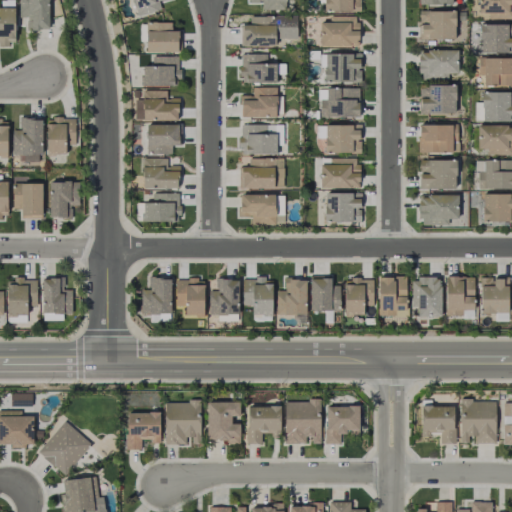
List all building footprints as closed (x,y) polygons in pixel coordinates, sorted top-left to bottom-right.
[(49,29),(48,0),(18,0),(19,18),(26,18),(26,30),(49,29)] [(132,0),(137,16),(161,10),(159,2),(166,0),(132,0)] [(248,0),(249,2),(261,2),(261,9),(285,9),(285,0),(248,0)] [(323,0),(324,10),(359,11),(359,0),(323,0)] [(511,0),(477,0),(478,13),(487,13),(487,20),(511,18),(511,0)] [(0,43),(15,44),(14,6),(0,6),(0,43)] [(454,11),(420,11),(419,39),(454,39),(454,11)] [(274,46),(275,17),(250,16),(249,25),(241,24),(240,45),(274,46)] [(357,45),(357,16),(330,16),(330,21),(319,22),(320,45),(357,45)] [(146,23),(145,52),(178,52),(178,31),(171,31),(171,23),(146,23)] [(511,23),(480,24),(480,53),(511,52),(511,23)] [(457,50),(418,50),(419,79),(447,78),(447,74),(457,73),(457,50)] [(324,82),(360,82),(360,53),(325,53),(324,82)] [(266,54),(240,54),(240,82),(276,82),(276,63),(266,63),(266,54)] [(151,56),(151,66),(142,66),(142,86),(178,87),(178,57),(151,56)] [(511,57),(482,58),(483,86),(511,85),(511,57)] [(455,113),(454,85),(418,85),(419,113),(455,113)] [(276,87),(252,87),(252,96),(241,95),(241,116),(275,117),(276,87)] [(359,116),(358,87),(318,89),(319,118),(359,116)] [(166,91),(142,90),(142,119),(178,120),(178,98),(166,98),(166,91)] [(510,121),(510,122),(511,121),(511,91),(510,91),(510,92),(482,91),(481,120),(510,121)] [(41,118),(18,118),(18,130),(13,130),(12,155),(23,155),(23,162),(40,162),(41,118)] [(46,118),(46,154),(65,154),(65,145),(75,145),(74,118),(46,118)] [(178,124),(146,124),(146,154),(171,154),(171,145),(178,145),(178,124)] [(324,152),(359,153),(360,125),(324,124),(324,152)] [(418,124),(418,151),(457,152),(457,125),(418,124)] [(275,154),(275,133),(282,134),(282,125),(239,125),(239,154),(275,154)] [(477,149),(486,148),(486,155),(511,154),(511,125),(477,126),(477,149)] [(239,188),(282,189),(283,158),(239,157),(239,188)] [(166,158),(142,158),(142,188),(178,188),(178,166),(166,166),(166,158)] [(358,159),(320,158),(320,187),(358,188),(358,159)] [(419,188),(455,189),(456,160),(420,159),(419,188)] [(511,188),(511,159),(476,160),(476,189),(511,188)] [(65,218),(65,204),(78,204),(78,182),(49,181),(49,217),(65,218)] [(42,184),(13,183),(12,209),(20,209),(20,217),(41,218),(42,184)] [(360,221),(360,192),(324,193),(324,221),(360,221)] [(481,221),(510,221),(510,222),(511,221),(511,192),(511,193),(511,194),(482,193),(481,221)] [(152,193),(152,202),(142,202),(143,222),(179,221),(178,193),(152,193)] [(274,224),(274,194),(239,195),(239,217),(250,216),(251,225),(274,224)] [(447,225),(448,218),(457,218),(457,196),(419,194),(418,224),(447,225)] [(310,276),(310,311),(339,310),(339,285),(331,285),(330,276),(310,276)] [(378,276),(377,315),(406,316),(406,277),(378,276)] [(473,276),(445,276),(445,315),(462,316),(462,309),(473,309),(473,276)] [(71,290),(63,290),(63,277),(41,278),(42,320),(62,320),(62,314),(71,314),(71,290)] [(170,278),(148,277),(148,290),(141,290),(140,313),(170,313),(170,278)] [(411,306),(418,306),(418,317),(441,316),(440,277),(411,277),(411,306)] [(508,313),(507,277),(479,278),(480,313),(508,313)] [(242,278),(242,305),(251,305),(251,316),(271,316),(272,278),(242,278)] [(373,278),(344,278),(344,315),(363,315),(363,305),(373,305),(373,278)] [(27,322),(26,306),(36,305),(36,279),(6,279),(7,322),(27,322)] [(175,279),(174,306),(184,306),(184,316),(203,316),(203,279),(175,279)] [(209,291),(209,315),(238,314),(238,279),(215,279),(215,290),(209,291)] [(277,314),(305,315),(306,279),(284,279),(283,291),(277,291),(277,314)] [(284,401),(284,444),(307,443),(320,443),(319,400),(284,401)] [(459,443),(468,443),(468,436),(474,436),(474,443),(495,443),(495,401),(459,400),(459,443)] [(199,401),(164,402),(165,444),(185,444),(185,437),(191,437),(192,444),(200,443),(199,401)] [(207,442),(239,441),(239,424),(231,424),(230,416),(239,416),(239,401),(206,402),(207,442)] [(511,440),(511,402),(501,402),(502,444),(511,444),(511,440)] [(439,444),(454,443),(453,405),(420,406),(421,435),(439,435),(439,444)] [(261,444),(261,435),(280,435),(280,406),(246,406),(246,444),(261,444)] [(33,446),(32,415),(20,415),(20,410),(0,410),(0,443),(9,444),(9,446),(33,446)] [(159,442),(159,412),(126,413),(126,449),(140,449),(140,439),(150,439),(150,443),(159,442)] [(63,475),(91,444),(64,421),(36,451),(63,475)] [(104,511),(103,496),(97,497),(95,476),(60,479),(62,511),(104,511)] [(328,501),(328,511),(363,511),(364,509),(349,509),(349,501),(328,501)] [(448,511),(449,501),(434,502),(434,511),(424,511),(424,509),(414,509),(414,511),(448,511)] [(455,509),(454,511),(490,511),(491,502),(469,502),(469,509),(455,509)]
